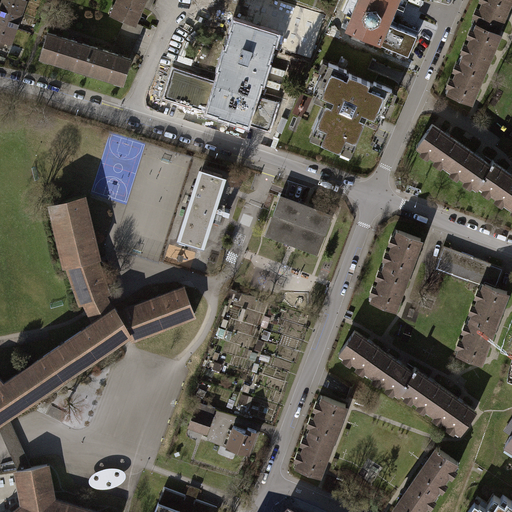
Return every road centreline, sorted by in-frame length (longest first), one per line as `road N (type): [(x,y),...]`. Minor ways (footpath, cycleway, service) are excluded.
road 1 (residential): [(0,82),(131,115),(372,197)]
road 2 (residential): [(270,481),(372,197)]
road 3 (residential): [(372,197),(447,14)]
road 4 (residential): [(372,197),(511,248)]
